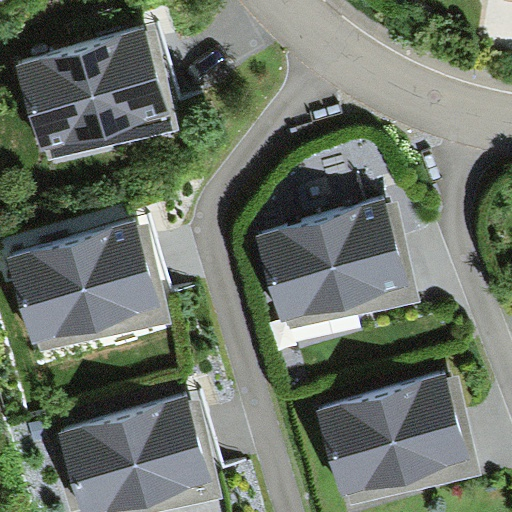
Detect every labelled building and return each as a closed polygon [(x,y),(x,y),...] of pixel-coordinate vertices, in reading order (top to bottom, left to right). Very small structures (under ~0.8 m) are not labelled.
[(147,21),(21,59),(46,141),(172,103),(147,21)] [(381,190),(255,228),(280,310),(406,272),(381,190)] [(138,214),(12,252),(37,334),(163,296),(138,214)] [(438,369),(312,407),(337,490),(463,451),(438,369)] [(179,391),(54,429),(79,511),(205,473),(179,391)]
